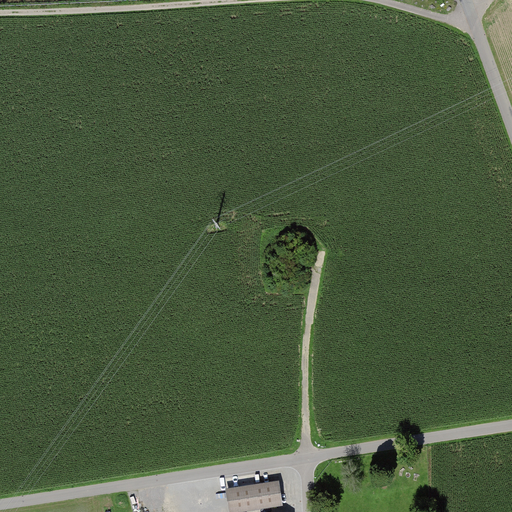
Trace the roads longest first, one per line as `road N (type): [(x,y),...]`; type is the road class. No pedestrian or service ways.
road 1 (unclassified): [(307,456),(0,505)]
road 2 (track): [(0,12),(253,0)]
road 3 (unclassified): [(511,426),(307,456)]
road 4 (track): [(320,254),(307,335),(307,456)]
road 5 (tertiary): [(465,0),(511,125)]
